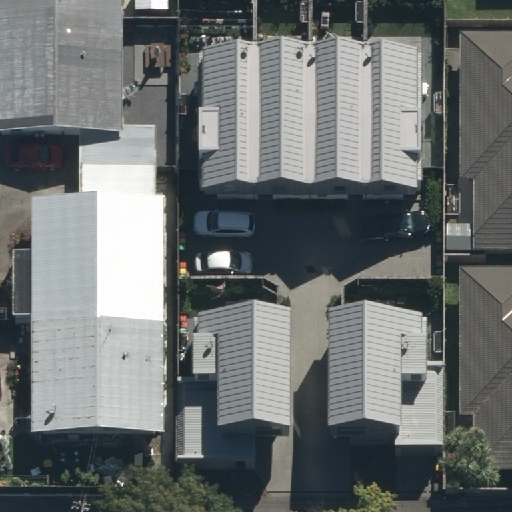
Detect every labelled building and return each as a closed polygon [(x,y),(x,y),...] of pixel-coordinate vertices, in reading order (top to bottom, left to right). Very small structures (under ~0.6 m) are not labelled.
[(0,0),(0,156),(80,157),(79,220),(32,219),(32,267),(14,267),(14,333),(34,333),(33,458),(166,459),(167,219),(158,218),(159,120),(125,119),(125,0),(0,0)] [(164,40),(132,39),(133,69),(146,69),(146,100),(178,100),(178,72),(164,72),(164,40)] [(420,48),(203,46),(202,193),(419,195),(420,48)] [(511,50),(455,51),(458,266),(511,265),(511,50)] [(511,285),(460,285),(461,430),(474,430),(475,491),(511,490),(511,285)] [(425,308),(330,308),(329,442),(442,442),(443,361),(425,361),(425,308)] [(289,313),(196,313),(196,382),(219,382),(219,428),(289,428),(289,313)]
